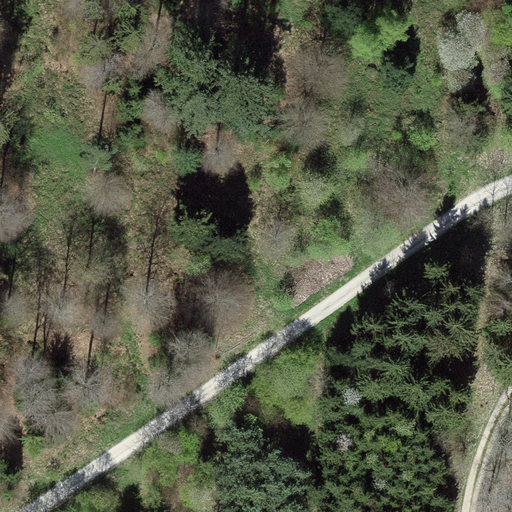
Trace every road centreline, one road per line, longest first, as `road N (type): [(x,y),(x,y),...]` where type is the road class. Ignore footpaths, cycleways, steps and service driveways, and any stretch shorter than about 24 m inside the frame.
road 1 (track): [(511,186),(482,198),(34,511)]
road 2 (track): [(511,391),(491,429),(467,511)]
